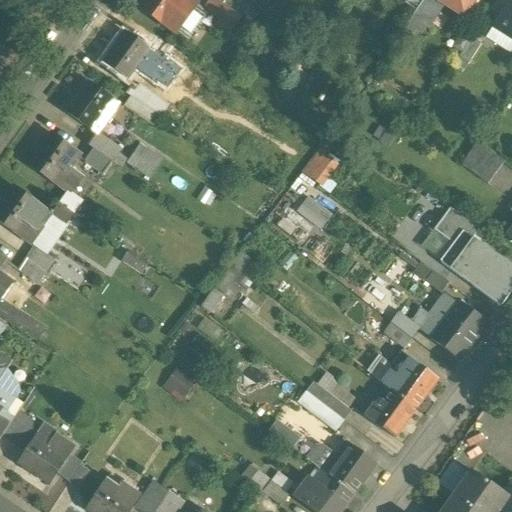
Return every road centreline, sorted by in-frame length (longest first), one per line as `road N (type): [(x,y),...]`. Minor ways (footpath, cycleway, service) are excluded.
road 1 (residential): [(376,511),(511,331)]
road 2 (residential): [(102,0),(0,143)]
